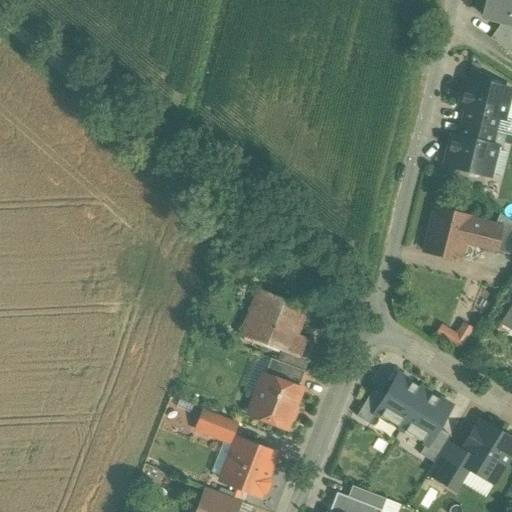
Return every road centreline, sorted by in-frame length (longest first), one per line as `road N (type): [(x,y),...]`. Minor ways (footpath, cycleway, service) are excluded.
road 1 (unclassified): [(373,325),(0,22)]
road 2 (residential): [(373,325),(455,0)]
road 3 (residential): [(300,511),(373,325)]
road 4 (residential): [(511,412),(373,325)]
